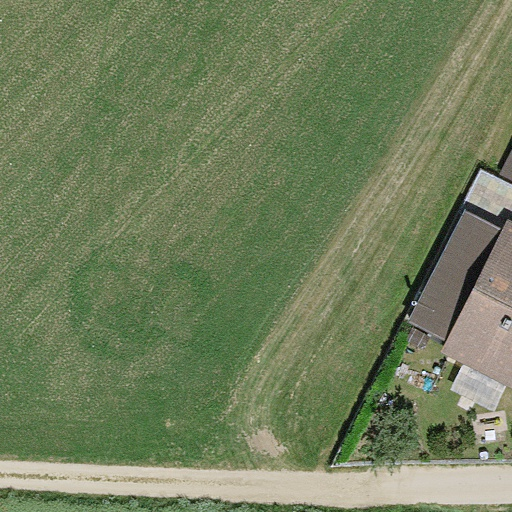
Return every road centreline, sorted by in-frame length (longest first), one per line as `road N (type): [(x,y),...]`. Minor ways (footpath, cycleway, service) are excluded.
road 1 (residential): [(511,483),(222,480)]
road 2 (track): [(222,480),(0,471)]
